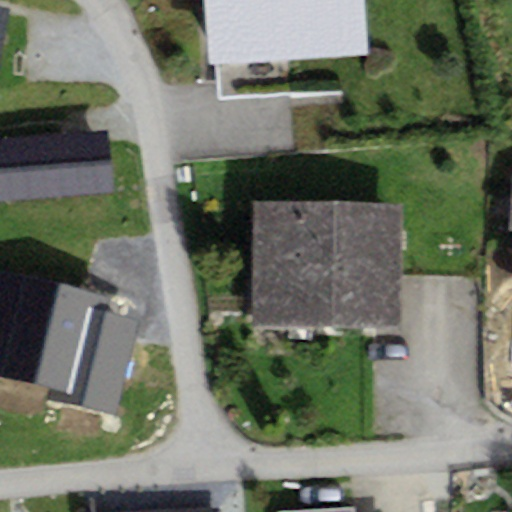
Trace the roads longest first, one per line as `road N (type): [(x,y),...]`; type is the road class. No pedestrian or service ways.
road 1 (residential): [(204,467),(144,91),(95,0)]
road 2 (residential): [(511,452),(204,467)]
road 3 (residential): [(204,467),(0,484)]
